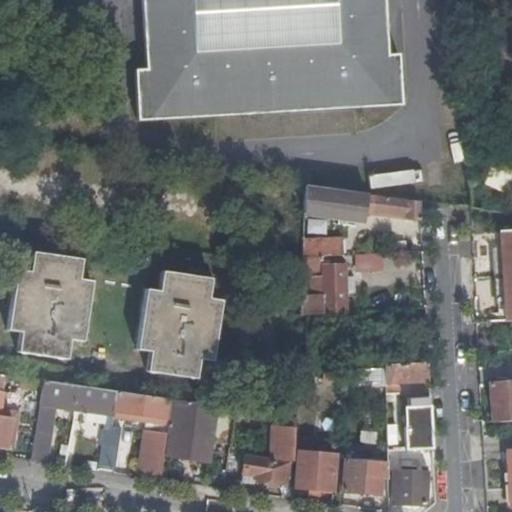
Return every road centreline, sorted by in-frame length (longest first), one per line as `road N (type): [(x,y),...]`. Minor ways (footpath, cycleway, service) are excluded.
road 1 (unclassified): [(456,511),(440,215)]
road 2 (residential): [(229,511),(0,477)]
